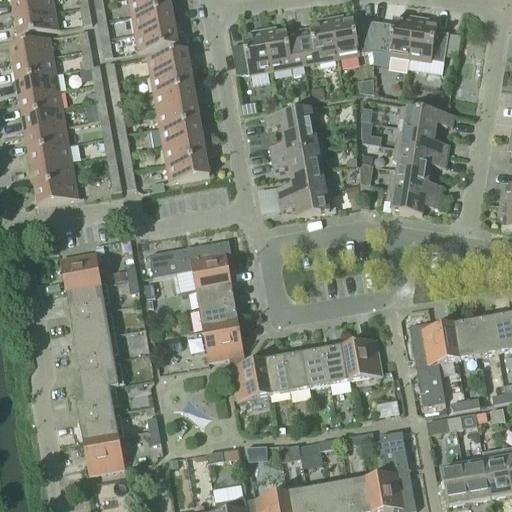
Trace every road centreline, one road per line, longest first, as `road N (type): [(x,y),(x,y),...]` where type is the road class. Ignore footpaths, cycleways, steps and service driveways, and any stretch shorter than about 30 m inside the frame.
road 1 (residential): [(61,511),(18,231)]
road 2 (residential): [(464,247),(508,7)]
road 3 (residential): [(18,231),(123,212),(154,230),(247,215)]
road 4 (residential): [(247,215),(211,12)]
road 5 (residential): [(388,299),(279,318),(269,247)]
road 6 (residential): [(412,428),(388,299)]
road 7 (residential): [(269,247),(355,233),(393,237)]
